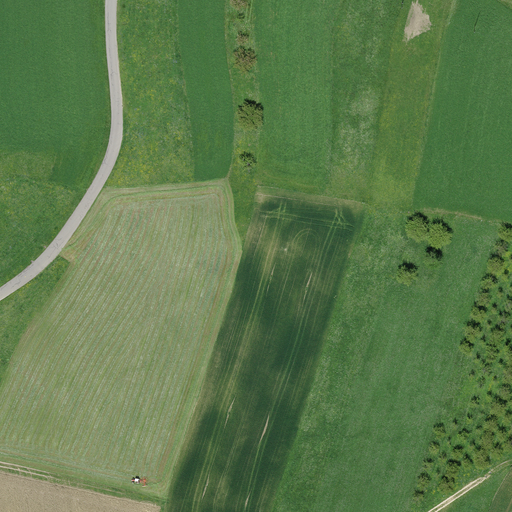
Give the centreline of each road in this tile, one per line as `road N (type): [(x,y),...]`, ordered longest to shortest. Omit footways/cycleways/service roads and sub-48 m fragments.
road 1 (unclassified): [(113,0),(118,120),(104,177),(53,254),(0,296)]
road 2 (track): [(159,500),(0,467)]
